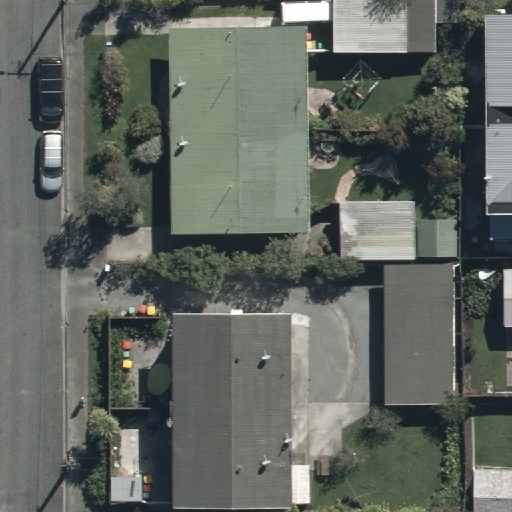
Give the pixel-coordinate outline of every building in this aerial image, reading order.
[(409,0),(335,0),(336,49),(410,48),(409,0)] [(489,233),(511,232),(511,2),(484,2),(481,209),(489,209),(489,233)] [(304,20),(167,22),(170,230),(306,229),(304,20)] [(414,196),(335,196),(335,254),(456,254),(456,216),(414,216),(414,196)] [(453,259),(382,259),(382,404),(454,404),(453,259)] [(511,263),(502,263),(502,323),(511,322),(511,263)] [(290,302),(171,302),(171,498),(285,497),(285,501),(309,501),(309,459),(290,459),(290,302)] [(511,511),(511,465),(472,465),(471,511),(511,511)]
